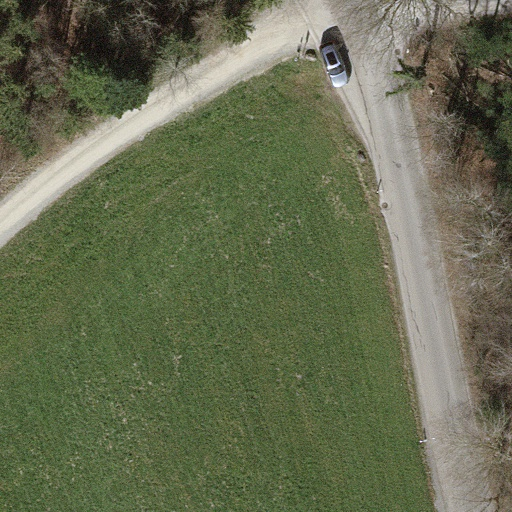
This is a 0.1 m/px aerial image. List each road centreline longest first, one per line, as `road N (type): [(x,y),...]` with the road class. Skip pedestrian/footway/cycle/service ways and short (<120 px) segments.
road 1 (unclassified): [(324,0),(362,110),(464,511)]
road 2 (track): [(459,0),(331,17),(155,106),(0,228)]
